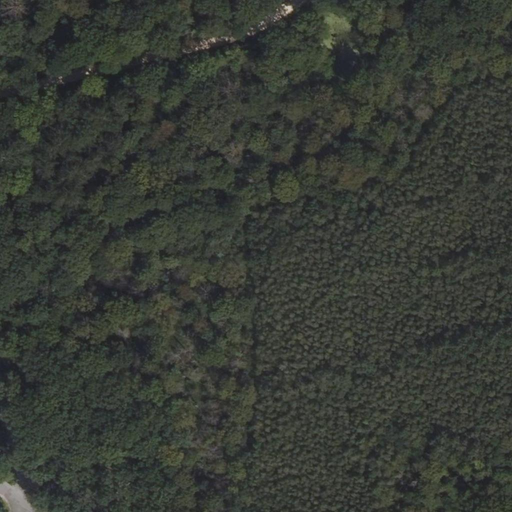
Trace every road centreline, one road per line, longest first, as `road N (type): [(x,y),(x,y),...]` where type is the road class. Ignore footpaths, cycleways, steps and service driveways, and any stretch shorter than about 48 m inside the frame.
road 1 (track): [(0,92),(247,31),(297,0)]
road 2 (track): [(37,511),(24,503),(0,395)]
